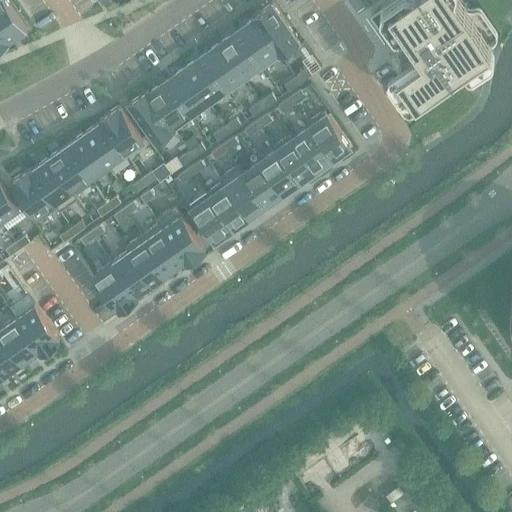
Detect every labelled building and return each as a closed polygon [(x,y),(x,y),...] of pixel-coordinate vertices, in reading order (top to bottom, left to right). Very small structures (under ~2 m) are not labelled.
[(7,0),(0,0),(0,27),(9,41),(10,41),(9,40),(27,28),(7,0)] [(391,0),(390,1),(371,15),(390,42),(400,34),(415,54),(399,65),(399,66),(399,67),(416,92),(417,92),(417,93),(418,93),(419,92),(491,42),(491,41),(492,41),(491,40),(463,0),(391,0)] [(272,2),(253,15),(254,17),(255,17),(281,54),(280,55),(282,57),(301,43),(272,2)] [(254,17),(237,29),(264,67),(280,55),(281,54),(255,17),(254,17)] [(0,27),(0,47),(9,41),(0,27)] [(237,29),(219,41),(246,79),(264,67),(237,29)] [(219,41),(202,54),(225,87),(224,88),(227,92),(246,79),(219,41)] [(202,54),(184,66),(208,100),(208,99),(224,88),(225,87),(202,54)] [(184,66),(166,79),(190,112),(189,113),(192,117),(211,103),(208,99),(208,100),(184,66)] [(307,67),(296,75),(300,81),(312,73),(307,67)] [(300,81),(296,75),(284,83),(289,90),(300,81)] [(166,79),(149,91),(172,125),(189,113),(190,112),(166,79)] [(301,88),(289,96),(294,102),(306,94),(301,88)] [(148,89),(129,102),(155,140),(174,127),(172,125),(149,91),(148,89)] [(272,92),(260,100),(265,106),(276,98),(272,92)] [(289,96),(278,104),(283,110),(294,102),(289,96)] [(265,106),(260,100),(249,108),(253,114),(265,106)] [(100,117),(102,119),(125,152),(145,138),(120,103),(100,117)] [(306,122),(309,126),(309,125),(332,157),(349,145),(324,109),(306,122)] [(267,111),(256,120),(260,126),(272,118),(267,111)] [(236,116),(225,125),(229,131),(241,123),(236,116)] [(125,152),(102,119),(84,131),(107,165),(125,152)] [(260,126),(256,120),(244,128),(249,134),(260,126)] [(229,131),(225,125),(213,133),(218,139),(229,131)] [(293,137),(315,169),(332,157),(309,125),(309,126),(293,136),(293,137)] [(84,131),(66,143),(92,181),(110,168),(107,165),(84,131)] [(293,137),(293,136),(291,132),(273,145),(275,149),(276,149),(298,180),(315,169),(293,137)] [(234,135),(222,143),(227,149),(239,141),(234,135)] [(201,141),(189,149),(194,156),(206,148),(201,141)] [(48,156),(75,193),(92,181),(66,143),(48,156)] [(227,149),(222,143),(211,151),(216,158),(227,149)] [(194,156),(189,149),(178,157),(183,164),(194,156)] [(275,149),(259,160),(282,192),(298,180),(276,149),(275,149)] [(77,197),(75,193),(48,156),(31,168),(57,206),(60,210),(77,197)] [(201,158),(189,166),(194,173),(205,165),(201,158)] [(259,160),(243,172),(265,204),(282,192),(259,160)] [(162,163),(152,170),(156,176),(159,180),(169,174),(162,163)] [(220,176),(223,180),(248,216),(265,204),(243,172),(238,164),(220,176)] [(189,166),(178,174),(182,181),(194,173),(189,166)] [(39,219),(57,206),(31,168),(30,167),(11,179),(39,219)] [(142,176),(146,183),(156,176),(152,170),(142,176)] [(0,218),(1,220),(21,206),(0,176),(0,218)] [(137,190),(146,183),(142,176),(132,183),(137,190)] [(153,185),(160,196),(171,190),(165,179),(153,185)] [(223,180),(207,191),(232,227),(248,216),(223,180)] [(150,188),(140,195),(145,201),(155,194),(150,188)] [(232,227),(207,191),(189,204),(214,240),(232,227)] [(107,201),(111,208),(121,201),(116,194),(107,201)] [(124,206),(128,213),(138,206),(133,200),(124,206)] [(101,214),(111,208),(107,201),(97,208),(101,214)] [(160,222),(186,259),(187,261),(207,247),(176,204),(157,218),(160,222)] [(119,220),(128,213),(124,206),(114,213),(119,220)] [(81,220),(72,226),(76,233),(86,226),(81,220)] [(169,271),(186,259),(160,222),(143,234),(169,271)] [(100,223),(90,230),(95,236),(104,229),(100,223)] [(76,233),(72,226),(60,234),(65,241),(76,233)] [(95,236),(90,230),(81,236),(85,243),(95,236)] [(26,234),(16,241),(20,247),(30,240),(26,234)] [(129,249),(152,283),(169,271),(143,234),(126,245),(129,249)] [(20,247),(16,241),(6,248),(10,254),(20,247)] [(112,260),(136,294),(152,283),(129,249),(112,260)] [(137,296),(136,294),(112,260),(93,273),(118,309),(137,296)] [(35,303),(16,316),(40,350),(41,351),(59,338),(35,303)] [(16,316),(0,327),(0,330),(22,362),(40,350),(16,316)] [(0,368),(4,374),(22,362),(0,330),(0,368)]
